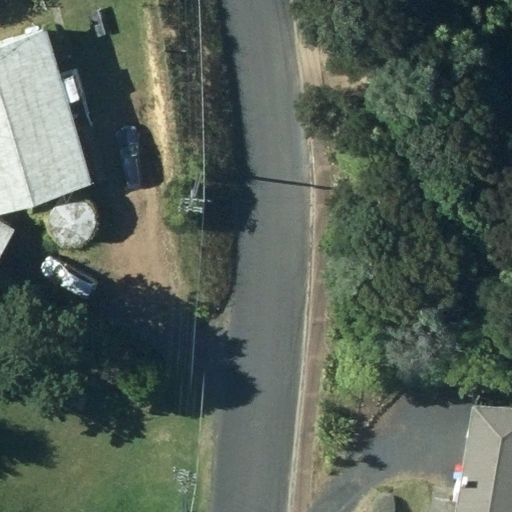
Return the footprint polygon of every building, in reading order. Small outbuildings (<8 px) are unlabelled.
[(0,189),(92,162),(47,10),(0,23),(0,189)] [(511,41),(489,59),(511,90),(511,41)] [(56,224),(62,230),(69,234),(77,235),(84,233),(91,229),(96,223),(99,216),(99,208),(97,201),(92,194),(86,190),(79,188),(71,188),(64,191),(58,196),(54,202),(52,210),(53,217),(56,224)] [(0,268),(18,235),(0,225),(0,268)] [(433,295),(445,325),(478,312),(466,282),(433,295)] [(511,511),(511,452),(470,446),(458,511),(511,511)]
